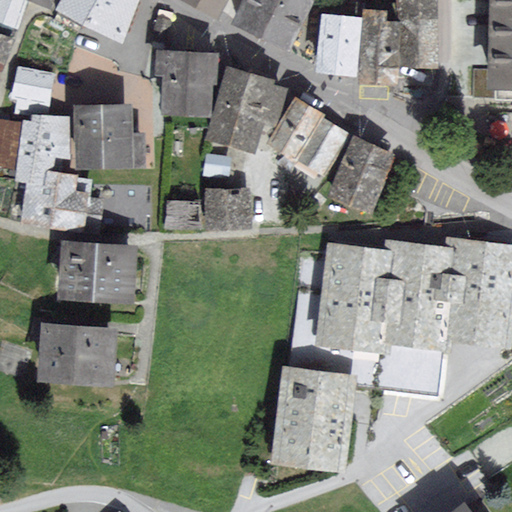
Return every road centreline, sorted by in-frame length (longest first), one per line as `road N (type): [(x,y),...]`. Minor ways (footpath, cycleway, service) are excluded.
road 1 (tertiary): [(217,28),(443,168)]
road 2 (residential): [(440,0),(443,168)]
